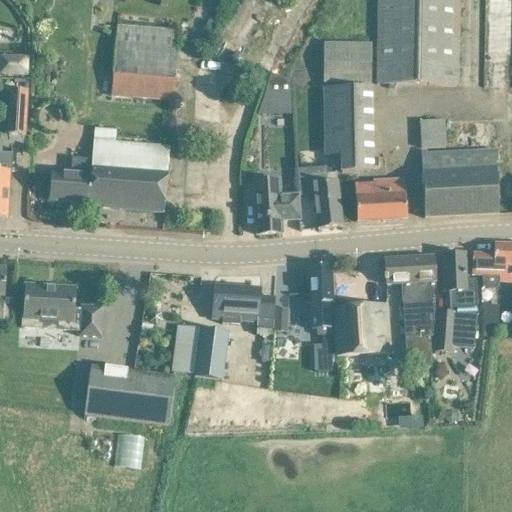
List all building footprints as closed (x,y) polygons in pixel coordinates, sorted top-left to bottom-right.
[(458,0),(377,0),(376,86),(457,88),(458,0)] [(178,34),(136,31),(117,29),(111,98),(172,103),(178,34)] [(485,31),(483,98),(506,99),(508,32),(485,31)] [(322,45),(322,86),(370,86),(371,45),(322,45)] [(27,76),(27,60),(1,59),(0,75),(27,76)] [(288,76),(271,73),(271,84),(269,84),(269,104),(290,103),(289,83),(288,83),(288,76)] [(323,90),(324,138),(324,158),(340,158),(341,174),(373,173),(371,89),(323,90)] [(26,93),(10,92),(8,136),(23,137),(26,93)] [(286,131),(286,114),(266,113),(265,130),(286,131)] [(449,122),(420,123),(421,151),(444,150),(444,131),(449,130),(449,122)] [(116,133),(114,133),(94,131),(92,162),(72,161),(70,177),(51,175),(49,202),(88,205),(88,209),(163,215),(164,195),(168,149),(115,145),(116,133)] [(445,156),(421,158),(423,200),(424,220),(498,216),(497,196),(495,152),(477,153),(474,155),(445,156)] [(0,219),(6,220),(7,220),(7,219),(9,174),(11,174),(12,155),(0,154),(0,219)] [(297,171),(298,197),(298,199),(308,198),(309,204),(315,204),(315,212),(318,232),(342,229),(340,209),(336,174),(328,175),(327,168),(297,171)] [(406,222),(404,181),(373,183),(373,185),(355,186),(357,224),(406,222)] [(300,222),(298,199),(298,197),(279,198),(279,183),(253,184),(256,237),(282,236),(281,223),(298,222),(299,233),(300,233),(300,222)] [(472,256),(471,277),(482,278),(482,284),(483,288),(487,291),(492,291),(497,290),(498,286),(498,283),(511,284),(511,246),(494,246),(493,257),(472,256)] [(477,308),(475,281),(465,282),(464,256),(443,258),(445,294),(448,294),(450,315),(454,315),(457,315),(454,347),(473,350),(476,314),(477,308)] [(434,259),(384,262),(384,264),(385,282),(386,287),(403,287),(404,305),(402,306),(403,340),(432,339),(436,298),(435,284),(435,279),(434,259)] [(330,305),(333,305),(331,268),(308,269),(312,333),(316,333),(317,338),(331,337),(330,331),(329,310),(331,310),(330,305)] [(0,321),(11,323),(12,301),(4,300),(6,272),(0,271),(0,321)] [(102,339),(103,309),(83,308),(83,312),(75,312),(76,288),(26,286),(24,329),(74,332),(74,331),(81,331),(81,338),(102,339)] [(240,327),(240,321),(257,323),(257,329),(272,330),(272,320),(274,300),(259,299),(260,291),(214,288),(213,308),(212,320),(222,320),(222,326),(240,327)] [(389,355),(387,327),(385,307),(333,311),(334,331),(336,359),(389,355)] [(286,334),(287,309),(275,309),(274,333),(286,334)] [(154,313),(149,317),(150,323),(156,326),(161,322),(160,315),(154,313)] [(450,315),(438,314),(433,354),(450,355),(454,315),(450,315)] [(141,326),(139,337),(149,339),(151,327),(141,326)] [(169,374),(222,382),(227,340),(228,336),(176,327),(174,343),(172,355),(169,374)] [(324,348),(312,348),(314,375),(332,374),(331,348),(324,348)] [(175,379),(133,374),(90,368),(84,418),(169,429),(175,379)] [(406,440),(430,440),(429,397),(405,398),(406,440)] [(140,485),(142,450),(114,449),(112,484),(140,485)]
